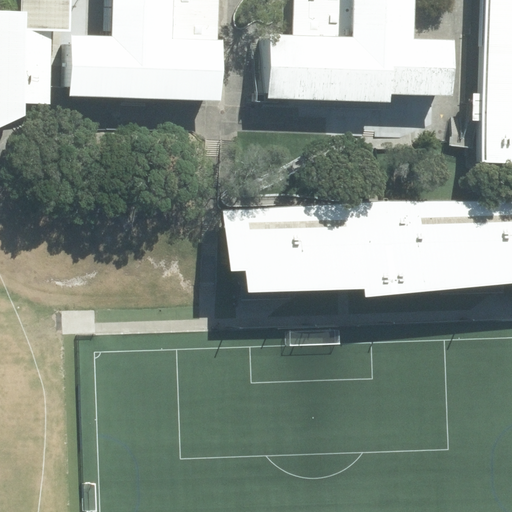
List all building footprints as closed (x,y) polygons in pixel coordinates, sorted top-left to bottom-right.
[(0,0),(0,120),(34,105),(34,93),(62,94),(64,0),(0,0)] [(119,0),(119,20),(80,20),(79,85),(231,88),(232,30),(187,29),(187,0),(119,0)] [(358,0),(359,17),(276,16),(275,89),(403,91),(403,82),(462,82),(462,24),(422,23),(422,0),(358,0)] [(511,0),(490,0),(488,151),(511,151),(511,0)] [(511,184),(232,187),(233,255),(245,254),(498,252),(511,252),(511,184)] [(245,254),(245,280),(498,278),(498,252),(245,254)]
